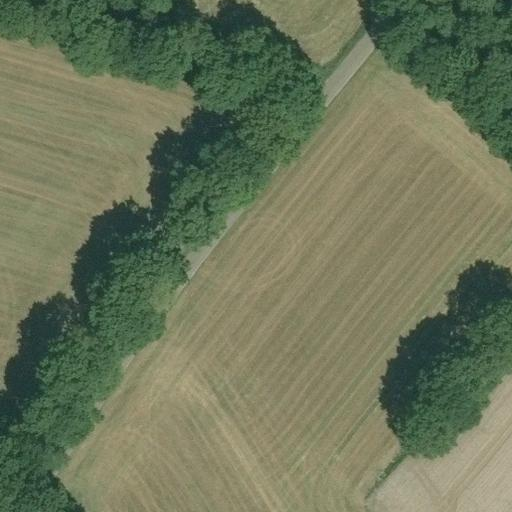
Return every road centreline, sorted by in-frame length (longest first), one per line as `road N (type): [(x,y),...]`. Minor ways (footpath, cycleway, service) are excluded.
road 1 (unclassified): [(17,511),(141,330),(404,0)]
road 2 (track): [(311,114),(263,75),(223,57),(27,0)]
